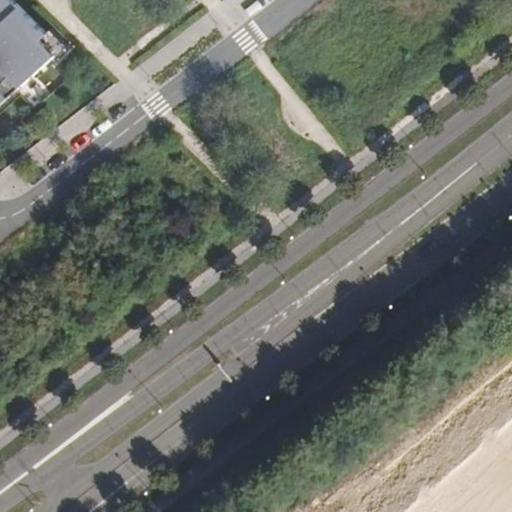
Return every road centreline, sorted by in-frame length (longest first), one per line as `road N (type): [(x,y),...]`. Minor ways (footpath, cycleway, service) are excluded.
road 1 (residential): [(511,78),(0,487)]
road 2 (secondary): [(477,167),(0,501)]
road 3 (secondary): [(477,167),(36,511)]
road 4 (secondary): [(127,482),(511,204)]
road 5 (residential): [(0,227),(294,0)]
